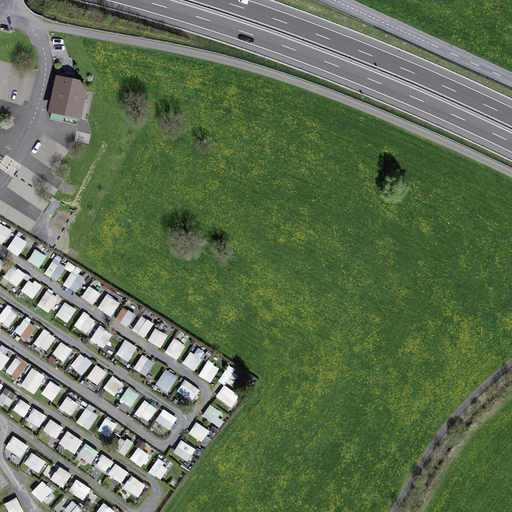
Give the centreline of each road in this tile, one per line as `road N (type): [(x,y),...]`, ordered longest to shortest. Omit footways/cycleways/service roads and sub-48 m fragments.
road 1 (unclassified): [(0,8),(22,21),(291,80),(511,173)]
road 2 (motorway): [(138,0),(307,55),(511,143)]
road 3 (motorway): [(511,118),(316,33),(215,0)]
road 4 (tertiary): [(511,81),(333,0)]
road 5 (unclassified): [(511,362),(439,436),(394,511)]
